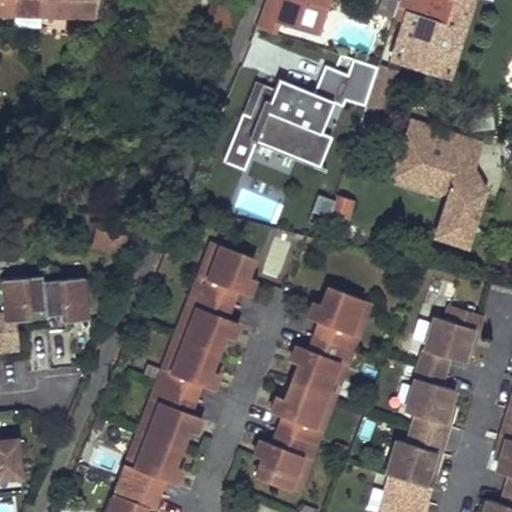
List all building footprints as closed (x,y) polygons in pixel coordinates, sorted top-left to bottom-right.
[(0,0),(0,15),(99,18),(100,5),(100,0),(0,0)] [(229,34),(240,6),(226,0),(213,0),(204,23),(229,34)] [(266,0),(265,5),(263,9),(245,53),(236,74),(248,79),(256,63),(267,25),(273,23),(316,36),(327,0),(266,0)] [(393,19),(398,0),(381,0),(377,13),(393,19)] [(398,0),(393,19),(405,23),(393,58),(448,75),(471,0),(398,0)] [(365,19),(341,92),(365,101),(377,65),(390,27),(365,19)] [(365,101),(364,105),(380,111),(393,70),(377,65),(365,101)] [(237,114),(236,103),(224,105),(220,115),(237,114)] [(363,111),(352,144),(361,147),(367,128),(370,129),(375,114),(363,111)] [(511,151),(511,146),(409,114),(387,182),(442,198),(429,245),(479,257),(511,151)] [(337,196),(328,225),(343,229),(352,200),(337,196)] [(313,215),(328,218),(331,200),(316,197),(313,215)] [(39,236),(42,222),(11,215),(8,229),(39,236)] [(53,225),(42,222),(39,236),(50,238),(53,225)] [(64,241),(67,228),(53,225),(50,238),(64,241)] [(96,231),(124,237),(125,232),(97,226),(96,231)] [(135,257),(142,241),(124,237),(96,231),(93,248),(135,257)] [(220,244),(211,241),(198,274),(207,278),(220,244)] [(198,274),(193,289),(229,303),(235,289),(239,291),(246,275),(253,256),(220,244),(207,278),(198,274)] [(41,280),(41,275),(0,279),(4,321),(27,319),(28,326),(46,324),(41,280)] [(254,278),(246,275),(239,291),(247,294),(254,278)] [(87,319),(82,276),(41,280),(46,324),(46,329),(65,327),(64,321),(87,319)] [(362,298),(330,286),(323,304),(316,320),(321,322),(315,336),(351,350),(358,333),(349,330),(362,298)] [(193,289),(187,303),(196,307),(183,339),(216,352),(222,335),(229,318),(224,316),(229,303),(193,289)] [(362,298),(349,330),(358,333),(370,302),(362,298)] [(309,317),(316,320),(323,304),(315,301),(309,317)] [(196,307),(187,303),(175,336),(183,339),(196,307)] [(434,315),(419,363),(442,370),(446,356),(461,361),(465,347),(468,336),(473,338),(480,314),(450,304),(445,319),(434,315)] [(237,321),(229,318),(222,335),(230,338),(237,321)] [(183,339),(175,336),(162,369),(170,372),(183,339)] [(351,350),(315,336),(310,349),(306,347),(299,364),(292,381),(324,394),(338,360),(346,363),(351,350)] [(473,338),(468,336),(465,347),(470,348),(473,338)] [(170,372),(162,369),(156,384),(193,397),(198,383),(203,385),(209,369),(216,352),(183,339),(170,372)] [(291,360),(299,364),(306,347),(298,344),(291,360)] [(324,394),(333,397),(346,363),(338,360),(324,394)] [(415,414),(411,429),(442,438),(449,415),(444,413),(448,403),(452,389),(438,384),(442,370),(419,363),(404,411),(415,414)] [(217,372),(209,369),(203,385),(211,388),(217,372)] [(324,394),(292,381),(285,397),(279,414),(283,415),(278,430),(314,444),(320,428),(312,425),(324,394)] [(156,384),(151,398),(159,402),(146,434),(179,447),(186,430),(192,413),(187,412),(193,397),(156,384)] [(271,410),(279,414),(285,397),(277,394),(271,410)] [(324,394),(312,425),(320,428),(333,397),(324,394)] [(159,402),(151,398),(138,431),(146,434),(159,402)] [(452,404),(448,403),(444,413),(449,415),(452,404)] [(200,416),(192,413),(186,430),(194,433),(200,416)] [(511,423),(505,422),(498,445),(503,446),(500,457),(495,471),(510,475),(505,489),(511,491),(511,423)] [(396,439),(385,473),(396,477),(422,484),(426,470),(430,459),(435,461),(442,438),(411,429),(407,442),(396,439)] [(314,444),(278,430),(272,442),(268,441),(261,457),(254,474),(287,487),(300,454),(309,457),(314,444)] [(138,431),(125,464),(134,467),(146,434),(138,431)] [(125,464),(120,478),(156,493),(162,479),(166,480),(173,464),(179,447),(146,434),(134,467),(125,464)] [(0,439),(0,478),(20,477),(16,438),(0,439)] [(253,454),(261,457),(268,441),(260,438),(253,454)] [(287,487),(296,491),(309,457),(300,454),(287,487)] [(430,459),(426,470),(431,472),(435,461),(430,459)] [(180,467),(173,464),(166,480),(174,483),(180,467)] [(385,489),(377,511),(411,511),(416,499),(422,501),(427,486),(422,484),(396,477),(392,491),(385,489)] [(156,493),(120,478),(114,493),(120,495),(113,511),(133,511),(137,502),(145,505),(151,507),(156,493)] [(511,511),(511,491),(505,489),(501,503),(486,499),(482,511),(511,511)] [(113,511),(120,495),(114,493),(106,511),(113,511)] [(418,511),(422,501),(416,499),(411,511),(418,511)] [(0,511),(12,511),(13,503),(0,502),(0,511)] [(137,502),(133,511),(141,511),(145,505),(137,502)]
